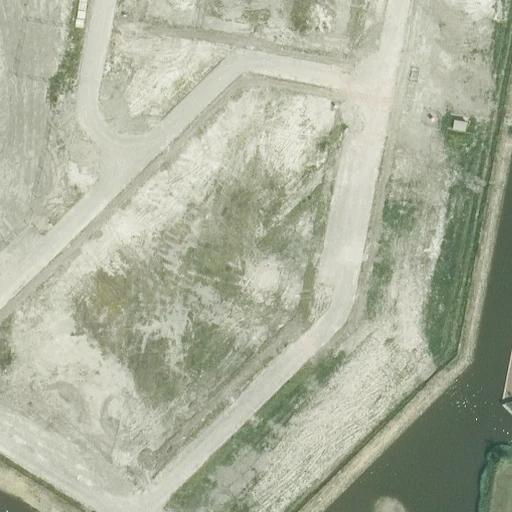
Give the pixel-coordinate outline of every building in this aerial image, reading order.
[(189,0),(187,9),(211,13),(213,0),(189,0)] [(299,0),(299,1),(340,8),(341,0),(299,0)] [(438,21),(437,22),(480,30),(481,29),(480,29),(484,7),(493,9),(494,0),(470,0),(469,4),(449,0),(442,0),(439,21),(438,21)] [(285,21),(283,35),(307,39),(309,26),(336,31),(340,8),(299,1),(295,23),(285,21)] [(437,22),(433,46),(462,51),(460,64),(483,69),(486,55),(476,53),(480,30),(437,22)] [(272,101),(255,118),(273,137),(290,120),(272,101)] [(255,118),(238,135),(256,153),(273,137),(255,118)] [(290,120),(273,137),(291,155),(308,138),(290,120)] [(238,135),(221,152),(239,170),(256,153),(238,135)] [(273,137),(256,153),(274,172),(291,155),(273,137)] [(410,148),(406,171),(449,179),(453,157),(463,158),(465,145),(442,140),(439,153),(410,148)] [(205,168),(204,169),(205,170),(211,175),(217,181),(222,187),(239,170),(221,152),(205,168)] [(256,153),(239,170),(257,188),(274,172),(256,153)] [(200,163),(190,173),(196,179),(205,170),(204,169),(205,168),(200,163)] [(205,170),(196,179),(202,184),(211,175),(205,170)] [(239,170),(222,187),(228,193),(234,198),(239,204),(240,205),(241,205),(257,188),(239,170)] [(406,173),(402,195),(429,200),(426,214),(450,218),(453,204),(443,202),(447,180),(448,181),(449,179),(406,171),(405,172),(406,173)] [(211,175),(202,184),(208,190),(217,181),(211,175)] [(217,181),(208,190),(213,196),(222,187),(217,181)] [(222,187),(213,196),(219,202),(228,193),(222,187)] [(228,193),(219,202),(224,207),(234,198),(228,193)] [(234,198),(224,207),(230,213),(239,204),(234,198)] [(153,202),(137,218),(166,247),(182,232),(189,239),(199,229),(182,211),(172,221),(153,202)] [(239,204),(230,213),(236,219),(246,210),(241,205),(240,205),(239,204)] [(137,218),(121,234),(133,246),(123,255),(140,273),(150,263),(166,247),(137,218)] [(394,255),(394,257),(437,265),(437,263),(436,263),(440,241),(449,243),(452,229),(428,225),(426,238),(399,233),(395,256),(394,255)] [(90,256),(71,275),(102,307),(121,288),(90,256)] [(394,257),(389,280),(418,285),(416,299),(439,303),(442,289),(432,288),(437,265),(394,257)] [(235,286),(220,302),(249,331),(265,316),(246,296),(256,287),(239,269),(229,279),(235,286)] [(71,275),(52,294),(83,325),(102,307),(71,275)] [(52,294),(33,312),(64,344),(83,325),(52,294)] [(203,318),(194,327),(211,345),(221,335),(233,347),(249,331),(220,302),(203,318)] [(33,312),(14,331),(45,362),(64,344),(33,312)] [(389,319),(377,345),(415,362),(427,336),(436,340),(441,327),(419,317),(414,330),(389,319)] [(131,320),(122,328),(128,334),(136,326),(131,320)] [(122,328),(114,336),(120,342),(128,334),(122,328)] [(141,330),(132,338),(138,344),(146,336),(141,330)] [(14,331),(0,344),(0,354),(26,381),(45,362),(14,331)] [(132,338),(124,346),(130,352),(138,344),(132,338)] [(179,346),(160,365),(191,397),(210,378),(179,346)] [(93,357),(85,365),(91,371),(99,363),(93,357)] [(337,375),(323,387),(353,418),(390,381),(370,361),(353,377),(345,370),(338,376),(337,375)] [(85,365),(77,373),(82,379),(91,371),(85,365)] [(160,365),(141,384),(172,415),(191,397),(160,365)] [(103,367),(95,375),(101,381),(109,373),(103,367)] [(95,375),(87,383),(93,388),(101,381),(95,375)] [(141,384),(122,402),(153,434),(172,415),(141,384)] [(65,389),(57,397),(62,403),(71,395),(65,389)] [(71,395),(62,403),(68,408),(76,400),(71,395)] [(122,402),(103,421),(134,452),(153,434),(122,402)] [(296,407),(276,427),(321,473),(355,441),(326,412),(313,424),(296,407)] [(103,421),(84,440),(115,471),(134,452),(103,421)] [(258,455),(236,476),(267,507),(288,486),(295,493),(311,478),(294,460),(283,472),(279,476),(258,455)] [(212,497),(196,511),(249,511),(236,498),(225,510),(212,497)]
